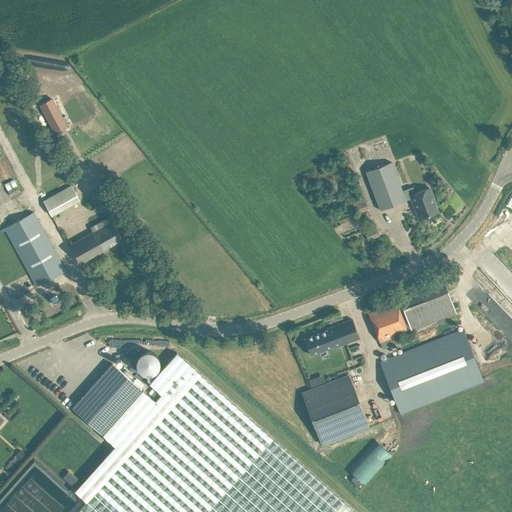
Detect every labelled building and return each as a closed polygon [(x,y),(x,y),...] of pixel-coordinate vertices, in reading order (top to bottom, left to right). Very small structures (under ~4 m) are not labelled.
[(0,121),(39,193),(64,180),(4,69),(0,70),(0,121)] [(52,98),(40,105),(56,133),(67,127),(52,98)] [(410,195),(415,209),(416,208),(420,217),(419,218),(419,219),(437,212),(432,199),(433,198),(429,187),(415,193),(413,186),(402,191),(391,162),(366,171),(380,210),(406,200),(405,197),(410,195)] [(14,180),(5,185),(11,196),(20,191),(14,180)] [(51,214),(79,199),(72,185),(44,200),(51,214)] [(366,202),(355,207),(357,212),(368,208),(366,202)] [(5,228),(37,287),(66,271),(34,212),(5,228)] [(80,263),(122,239),(113,224),(94,234),(92,232),(70,245),(80,263)] [(376,228),(365,232),(368,239),(379,235),(376,228)] [(140,254),(140,253),(143,257),(146,255),(144,251),(145,251),(141,245),(136,248),(140,254)] [(408,331),(456,313),(445,284),(400,301),(397,303),(396,302),(368,313),(380,342),(383,349),(390,346),(388,339),(404,333),(404,332),(407,330),(408,331)] [(328,329),(305,338),(311,355),(340,344),(341,345),(359,338),(352,319),(327,328),(328,329)] [(483,381),(482,377),(463,330),(380,362),(400,413),(483,381)] [(359,359),(372,356),(369,342),(355,345),(359,359)] [(494,358),(506,356),(504,346),(492,349),(494,358)] [(86,501),(76,511),(355,511),(344,502),(188,363),(177,352),(149,383),(161,394),(155,401),(142,390),(113,363),(73,408),(102,434),(115,446),(74,491),(86,501)] [(302,392),(322,445),(369,427),(349,374),(302,392)] [(375,440),(348,469),(365,485),(392,455),(375,440)] [(28,446),(21,452),(25,457),(32,451),(28,446)] [(75,469),(71,475),(80,481),(84,475),(75,469)]
